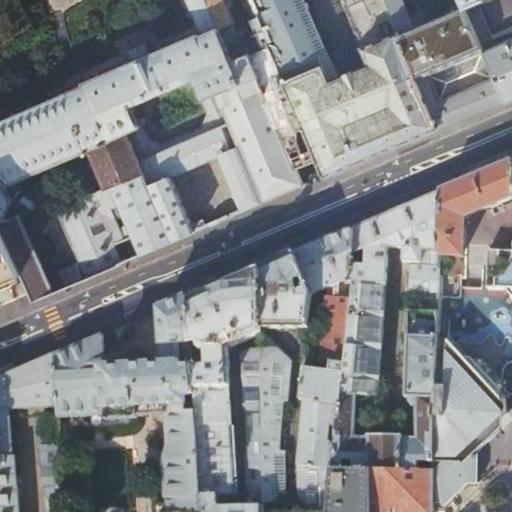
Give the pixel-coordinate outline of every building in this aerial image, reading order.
[(204,129),(221,154),(244,210),(306,184),(299,166),(319,158),(284,79),(270,46),(251,54),(242,33),(240,34),(234,22),(235,22),(225,0),(188,0),(202,33),(200,34),(199,32),(150,52),(147,44),(129,52),(133,60),(117,67),(133,104),(195,77),(203,98),(205,97),(212,113),(204,129)] [(250,0),(284,79),(323,63),(323,62),(295,0),(250,0)] [(511,0),(343,0),(345,3),(344,3),(357,33),(358,32),(364,45),(363,46),(371,65),(330,81),(323,63),(284,79),(319,158),(323,167),(325,173),(326,175),(361,161),(366,159),(383,152),(399,145),(436,129),(389,12),(384,0),(462,0),(465,5),(507,100),(511,98),(511,0)] [(384,0),(389,12),(436,129),(437,130),(497,105),(507,100),(465,5),(414,27),(402,0),(384,0)] [(0,120),(0,221),(24,273),(35,300),(62,289),(78,282),(121,264),(120,262),(213,223),(211,221),(206,223),(203,217),(191,222),(171,175),(221,154),(204,129),(163,146),(147,141),(133,104),(117,67),(85,81),(86,83),(0,120)] [(460,185),(441,193),(439,256),(462,256),(463,218),(511,197),(511,196),(511,163),(496,170),(460,185)] [(325,173),(323,167),(317,169),(319,175),(325,173)] [(403,263),(412,263),(411,292),(438,294),(439,263),(439,256),(441,193),(394,213),(356,229),(351,279),(350,294),(340,403),(334,473),(345,473),(346,462),(356,463),(355,473),(420,473),(420,463),(434,463),(437,338),(437,313),(409,312),(406,397),(417,398),(416,439),(355,439),(358,396),(379,398),(389,248),(404,249),(403,263)] [(0,283),(2,282),(8,279),(16,276),(24,273),(0,221),(0,283)] [(319,245),(295,255),(312,295),(312,297),(351,279),(356,229),(323,243),(319,245)] [(511,241),(511,242),(511,251),(486,251),(486,288),(502,289),(511,299),(511,241)] [(466,277),(484,275),(481,244),(463,246),(466,277)] [(277,262),(260,269),(261,329),(308,330),(312,297),(312,295),(295,255),(277,262)] [(205,344),(207,366),(194,366),(202,498),(202,511),(264,511),(264,509),(248,509),(218,510),(218,497),(235,496),(230,426),(232,426),(229,389),(231,389),(228,349),(261,335),(261,329),(260,269),(217,287),(190,299),(192,345),(205,344)] [(340,403),(350,294),(343,294),(342,300),(327,299),(321,363),(331,364),(329,372),(304,369),(301,399),(306,400),(340,403)] [(194,366),(192,345),(190,299),(162,311),(165,368),(149,368),(149,367),(128,368),(128,370),(106,371),(105,335),(98,338),(56,355),(59,407),(59,418),(105,416),(105,421),(137,419),(137,417),(168,415),(170,447),(165,465),(167,500),(202,498),(194,366)] [(261,335),(261,351),(264,504),(281,503),(286,497),(287,452),(281,452),(285,403),(287,403),(291,362),(261,335)] [(446,339),(437,338),(434,463),(435,473),(435,502),(443,501),(445,503),(468,481),(475,481),(476,449),(483,443),(476,436),(504,410),(504,399),(446,339)] [(264,509),(264,504),(261,351),(250,351),(241,355),(248,509),(264,509)] [(0,511),(19,511),(16,457),(14,457),(11,411),(59,407),(56,355),(31,366),(0,379),(0,511)] [(306,400),(298,511),(330,511),(334,473),(340,403),(306,400)] [(65,511),(61,445),(42,447),(45,487),(45,488),(45,496),(49,500),(59,499),(59,511),(65,511)] [(434,511),(435,502),(435,473),(420,473),(355,473),(345,473),(334,473),(330,511),(434,511)] [(202,511),(202,498),(167,500),(167,511),(202,511)]
